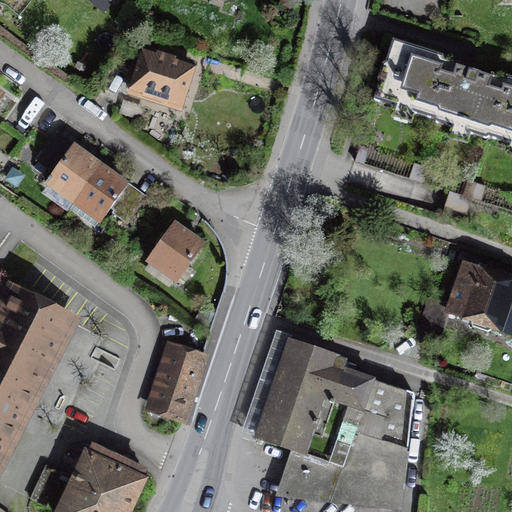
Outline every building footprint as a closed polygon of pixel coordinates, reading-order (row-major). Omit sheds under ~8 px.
[(207,62),(149,43),(133,91),(191,110),(207,62)] [(448,63),(392,44),(372,105),(398,113),(402,101),(420,107),(416,120),(453,133),(458,118),(473,123),(469,137),(502,148),(506,136),(511,138),(511,82),(509,81),(502,99),(486,94),(491,79),(460,68),(454,84),(442,80),(448,63)] [(118,62),(104,81),(116,90),(129,71),(118,62)] [(45,186),(70,205),(96,170),(71,152),(45,186)] [(128,194),(96,170),(70,205),(102,229),(128,194)] [(202,244),(176,225),(152,257),(179,277),(202,244)] [(453,319),(511,335),(511,279),(508,279),(468,267),(457,306),(453,319)] [(70,321),(14,292),(0,320),(0,440),(7,444),(70,321)] [(275,329),(240,434),(260,440),(295,335),(275,329)] [(298,453),(287,492),(402,504),(412,398),(341,376),(347,354),(295,335),(260,440),(298,453)] [(203,358),(172,348),(151,407),(183,418),(203,358)] [(144,470),(94,447),(62,511),(125,511),(140,481),(139,481),(144,470)] [(61,474),(46,467),(31,499),(45,506),(61,474)]
